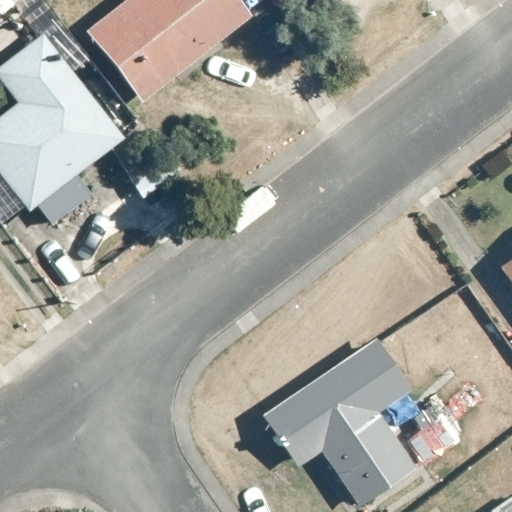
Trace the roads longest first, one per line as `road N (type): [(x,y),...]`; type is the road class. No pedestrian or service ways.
road 1 (residential): [(74,388),(511,48)]
road 2 (residential): [(160,511),(74,388)]
